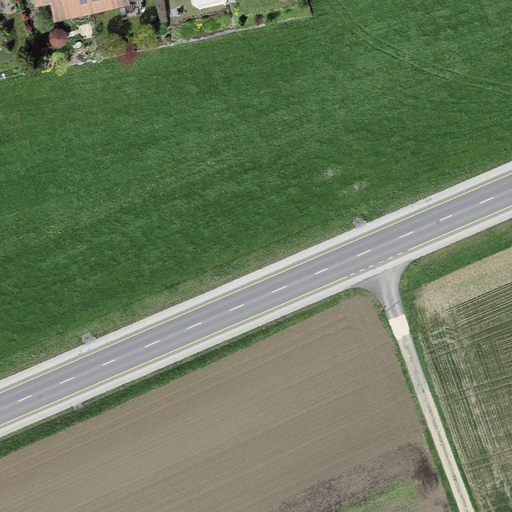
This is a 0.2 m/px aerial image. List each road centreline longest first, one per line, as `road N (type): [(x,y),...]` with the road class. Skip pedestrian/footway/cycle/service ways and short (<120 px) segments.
road 1 (primary): [(0,412),(511,190)]
road 2 (track): [(371,251),(466,511)]
